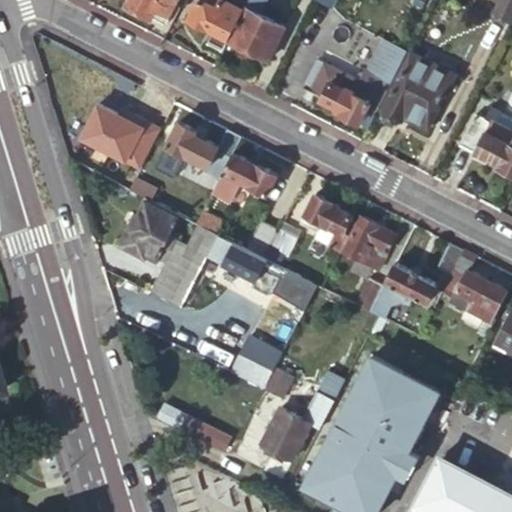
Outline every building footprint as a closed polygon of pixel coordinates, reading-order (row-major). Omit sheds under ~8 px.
[(128,0),(127,4),(137,10),(137,11),(166,25),(178,0),(128,0)] [(206,48),(222,57),(229,41),(249,0),(235,0),(233,4),(225,0),(200,0),(199,2),(198,1),(197,1),(195,0),(188,14),(191,17),(189,21),(213,33),(206,48)] [(249,0),(229,41),(268,61),(285,28),(258,14),(265,0),(249,0)] [(511,23),(511,21),(511,0),(487,0),(498,6),(494,14),(511,23)] [(379,109),(408,51),(381,37),(357,79),(355,83),(363,87),(358,97),(366,102),(379,109)] [(455,76),(412,53),(382,112),(400,121),(402,116),(429,130),(455,76)] [(355,83),(357,79),(313,56),(298,85),(317,95),(315,99),(338,110),(336,114),(355,123),(366,102),(358,97),(363,87),(355,83)] [(500,168),(511,174),(511,131),(509,130),(511,125),(511,119),(491,109),(485,122),(477,117),(463,147),(501,166),(500,168)] [(220,178),(231,155),(192,136),(195,132),(178,124),(166,147),(205,167),(204,170),(220,178)] [(254,165),(232,153),(231,155),(220,178),(212,193),(225,199),(236,178),(267,194),(277,173),(256,163),(254,165)] [(135,180),(130,189),(150,200),(155,191),(135,180)] [(340,252),(348,237),(341,233),(351,215),(336,207),(337,205),(313,194),(297,223),(315,232),(313,238),(340,252)] [(166,269),(173,256),(188,226),(149,205),(136,230),(132,228),(123,246),(127,249),(125,252),(146,261),(148,260),(166,269)] [(202,212),(196,224),(201,227),(215,234),(221,222),(202,212)] [(342,253),(355,260),(372,269),(376,272),(395,234),(378,225),(379,222),(361,213),(342,253)] [(299,231),(284,222),(265,259),(277,265),(282,257),(286,258),(299,231)] [(276,229),(264,223),(250,249),(263,255),(276,229)] [(166,269),(152,297),(180,311),(211,252),(219,236),(215,234),(201,227),(184,261),(173,256),(166,269)] [(277,265),(265,259),(219,236),(211,252),(225,259),(223,264),(254,280),(251,285),(253,289),(280,304),(295,275),(277,265)] [(461,250),(448,243),(435,269),(448,275),(454,263),(461,250)] [(351,272),(367,281),(372,269),(355,260),(351,272)] [(435,284),(394,263),(381,288),(369,313),(376,317),(379,318),(388,302),(418,317),(435,284)] [(454,263),(448,275),(443,288),(452,293),(446,307),(482,326),(480,332),(485,335),(492,321),(489,320),(504,289),(454,263)] [(311,295),(315,286),(304,280),(298,292),(310,297),(311,295)] [(369,313),(381,288),(367,281),(354,305),(358,307),(369,313)] [(340,299),(321,289),(315,286),(311,295),(336,308),(340,299)] [(366,337),(376,317),(369,313),(358,307),(351,321),(361,327),(356,335),(364,339),(366,337)] [(511,348),(511,310),(509,310),(494,339),(511,348)] [(246,355),(271,368),(273,369),(279,358),(280,355),(253,341),(246,355)] [(370,356),(307,482),(337,497),(335,501),(356,511),(376,511),(396,473),(408,479),(419,456),(407,451),(438,390),(370,356)] [(273,369),(290,378),(292,380),(299,368),(279,358),(273,369)] [(272,374),(262,392),(278,401),(290,378),(273,369),(271,368),(268,372),(272,374)] [(309,427),(318,432),(330,408),(342,383),(343,380),(322,370),(312,390),(316,392),(300,423),(278,412),(266,437),(280,444),(274,457),(290,465),(309,427)] [(233,440),(167,407),(159,421),(226,454),(233,440)] [(260,450),(274,457),(280,444),(266,437),(260,450)] [(425,511),(511,511),(511,497),(510,496),(440,461),(418,508),(425,511)]
